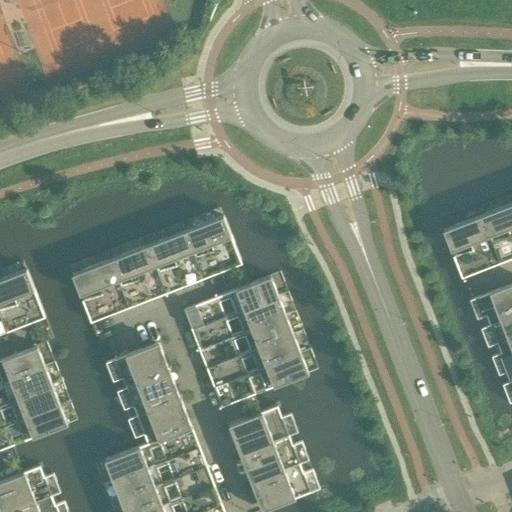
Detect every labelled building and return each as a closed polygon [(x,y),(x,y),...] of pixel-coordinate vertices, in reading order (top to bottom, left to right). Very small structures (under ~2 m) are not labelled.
[(511,203),(482,216),(489,235),(507,227),(510,235),(491,241),(500,263),(511,258),(511,203)] [(224,216),(185,230),(192,250),(211,243),(214,250),(194,256),(202,278),(242,263),(224,216)] [(489,235),(482,216),(443,230),(451,250),(469,243),(472,249),(453,256),(462,278),(500,263),(491,241),(489,235)] [(185,230),(148,245),(155,265),(173,258),(176,264),(157,270),(165,293),(202,278),(194,256),(192,250),(185,230)] [(148,245),(110,259),(118,279),(136,272),(139,279),(120,284),(128,307),(165,293),(157,270),(155,265),(148,245)] [(128,307),(120,284),(118,279),(110,259),(72,274),(80,294),(99,287),(102,294),(82,299),(91,322),(128,307)] [(26,269),(0,279),(0,302),(15,296),(17,303),(0,307),(0,313),(7,331),(45,317),(26,269)] [(184,309),(192,329),(225,316),(219,301),(230,296),(236,312),(278,295),(270,275),(249,284),(184,309)] [(486,313),(490,325),(511,316),(511,283),(479,296),(486,313)] [(192,329),(200,348),(233,335),(227,320),(237,316),(243,331),(285,314),(278,295),(236,312),(225,316),(192,329)] [(200,348),(207,367),(240,354),(234,339),(245,334),(251,350),(293,333),(285,314),(243,331),(233,335),(200,348)] [(497,343),(501,353),(511,349),(511,316),(490,325),(497,343)] [(207,367),(214,386),(247,373),(242,358),(252,353),(258,369),(300,352),(293,333),(251,350),(240,354),(207,367)] [(115,358),(126,387),(170,370),(159,341),(115,358)] [(0,359),(0,375),(3,382),(46,365),(38,345),(0,359)] [(508,371),(511,381),(511,349),(501,353),(508,371)] [(300,352),(258,369),(247,373),(214,386),(222,406),(253,394),(255,393),(249,376),(260,372),(266,389),(308,372),(300,352)] [(0,387),(4,386),(10,401),(53,385),(46,365),(3,382),(0,383),(0,387)] [(126,387),(137,415),(181,398),(170,370),(126,387)] [(0,426),(7,424),(1,409),(12,405),(17,420),(60,404),(53,385),(10,401),(0,405),(0,426)] [(137,415),(148,442),(192,427),(181,398),(137,415)] [(0,426),(0,449),(15,444),(8,428),(19,424),(25,440),(68,423),(60,404),(17,420),(7,424),(0,426)] [(229,424),(241,453),(289,434),(282,416),(277,405),(260,412),(229,424)] [(105,460),(113,479),(155,463),(150,448),(160,444),(166,459),(199,446),(192,427),(148,442),(105,460)] [(241,453),(251,481),(300,462),(293,444),(289,434),(241,453)] [(113,479),(120,498),(163,482),(157,467),(168,462),(173,478),(207,465),(199,446),(166,459),(155,463),(113,479)] [(300,462),(251,481),(263,510),(311,491),(303,472),(300,462)] [(0,480),(0,505),(2,511),(5,511),(51,495),(40,465),(24,471),(0,480)] [(120,498),(125,511),(141,511),(170,501),(164,486),(175,482),(181,497),(214,484),(207,465),(173,478),(163,482),(120,498)] [(141,511),(174,511),(172,505),(183,501),(186,511),(197,511),(221,503),(214,484),(181,497),(170,501),(141,511)] [(5,511),(58,511),(51,495),(5,511)] [(224,511),(221,503),(197,511),(224,511)]
